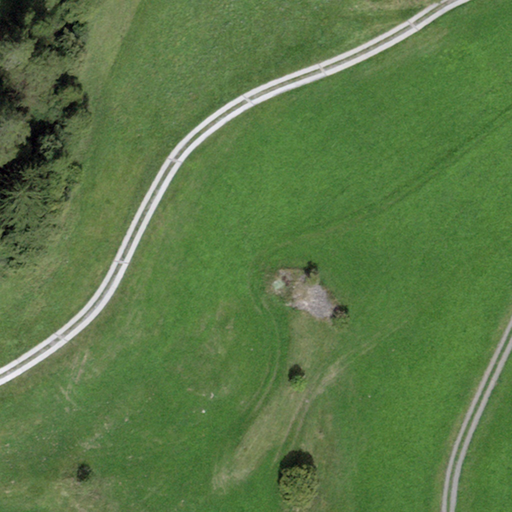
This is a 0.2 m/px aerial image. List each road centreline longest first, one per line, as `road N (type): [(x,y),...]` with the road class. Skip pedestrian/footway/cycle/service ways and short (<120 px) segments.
road 1 (track): [(0,372),(84,319),(167,175),(205,126),(461,0)]
road 2 (track): [(511,321),(437,487),(439,511)]
